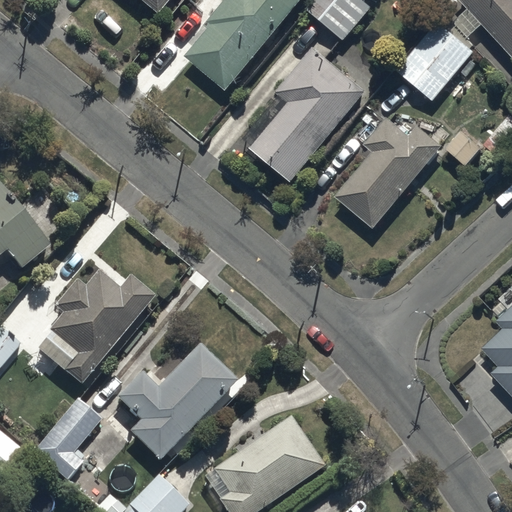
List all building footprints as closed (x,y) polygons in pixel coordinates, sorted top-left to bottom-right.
[(132,0),(153,17),(167,0),(132,0)] [(210,26),(184,57),(223,90),(299,0),(224,0),(206,22),(210,26)] [(371,7),(362,0),(313,0),(306,10),(343,40),(371,7)] [(511,0),(456,0),(511,58),(511,0)] [(436,22),(395,71),(431,101),(472,52),(436,22)] [(312,48),(275,92),(287,102),(248,149),(289,183),(365,92),(312,48)] [(511,138),(511,110),(486,142),(499,154),(511,138)] [(408,136),(385,117),(362,144),(372,152),(335,197),(373,229),(442,146),(416,125),(408,136)] [(465,126),(448,144),(470,164),(486,147),(465,126)] [(0,180),(0,255),(9,249),(23,266),(52,243),(0,180)] [(66,310),(37,345),(83,382),(155,293),(130,273),(120,285),(98,267),(86,282),(77,276),(56,302),(66,310)] [(511,304),(495,320),(502,328),(481,348),(498,366),(490,373),(511,396),(511,304)] [(143,415),(131,427),(162,458),(240,380),(201,340),(158,383),(142,367),(119,391),(143,415)] [(102,417),(77,395),(31,448),(67,479),(85,459),(74,450),(102,417)] [(291,414),(204,474),(230,511),(253,511),(325,463),(291,414)] [(0,428),(0,481),(2,484),(28,451),(0,428)] [(159,473),(127,504),(134,511),(185,511),(192,505),(159,473)]
